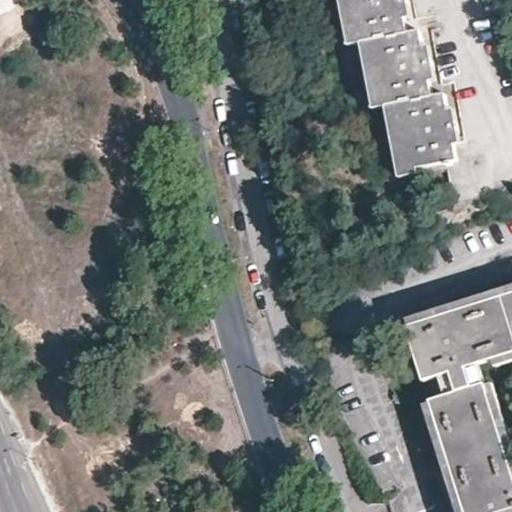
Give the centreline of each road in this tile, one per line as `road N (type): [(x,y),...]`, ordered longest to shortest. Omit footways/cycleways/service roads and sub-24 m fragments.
road 1 (primary): [(240,354),(180,93),(132,0)]
road 2 (residential): [(285,340),(208,0)]
road 3 (residential): [(345,511),(285,340)]
road 4 (primary): [(288,511),(240,354)]
